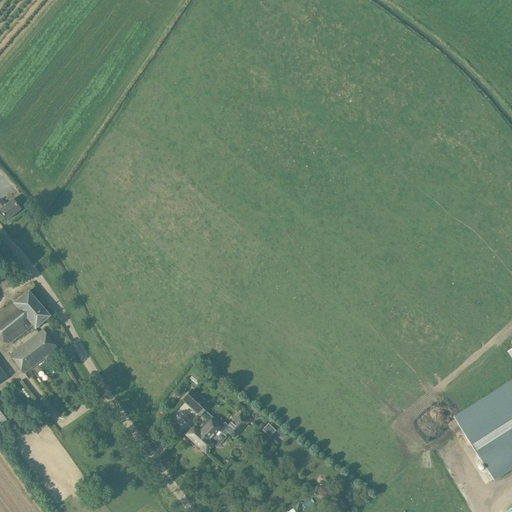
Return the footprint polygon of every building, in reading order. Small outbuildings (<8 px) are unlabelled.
[(0,200),(0,209),(0,210),(0,209),(0,211),(7,220),(19,210),(12,200),(6,205),(1,199),(0,200)] [(28,291),(14,303),(0,313),(0,339),(3,343),(9,343),(32,324),(35,328),(49,316),(28,291)] [(23,373),(56,348),(43,330),(9,354),(23,373)] [(511,350),(509,352),(511,356),(511,382),(456,419),(494,479),(511,467),(511,350)] [(192,389),(187,394),(182,401),(199,417),(210,405),(192,389)] [(0,422),(3,426),(10,420),(0,407),(0,422)] [(205,452),(212,444),(215,446),(228,432),(233,438),(244,427),(247,423),(239,414),(228,426),(225,423),(218,430),(206,418),(196,429),(193,426),(186,434),(205,452)] [(265,424),(261,433),(281,444),(286,434),(265,424)]
